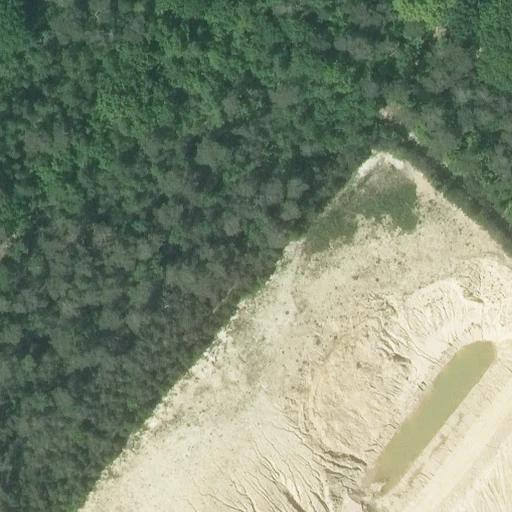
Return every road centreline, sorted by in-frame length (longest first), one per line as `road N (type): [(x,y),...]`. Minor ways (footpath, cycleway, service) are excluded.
road 1 (track): [(118,511),(247,343),(326,268),(393,252),(511,282)]
road 2 (track): [(241,0),(511,227)]
road 3 (track): [(209,0),(0,257)]
